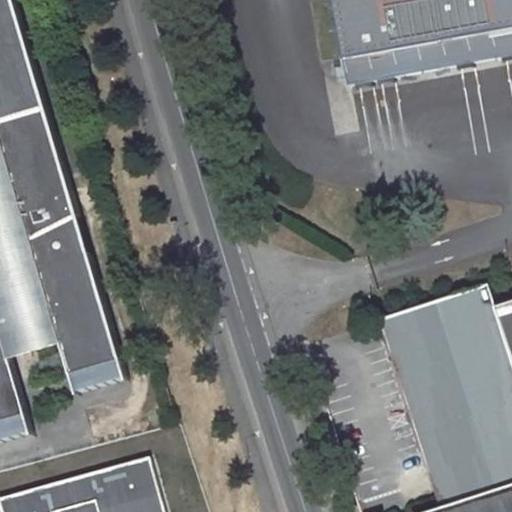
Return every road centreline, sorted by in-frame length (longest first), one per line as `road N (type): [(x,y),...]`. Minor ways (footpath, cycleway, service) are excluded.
road 1 (primary): [(147,0),(306,511)]
road 2 (unknown): [(511,199),(360,140),(328,110),(297,0)]
